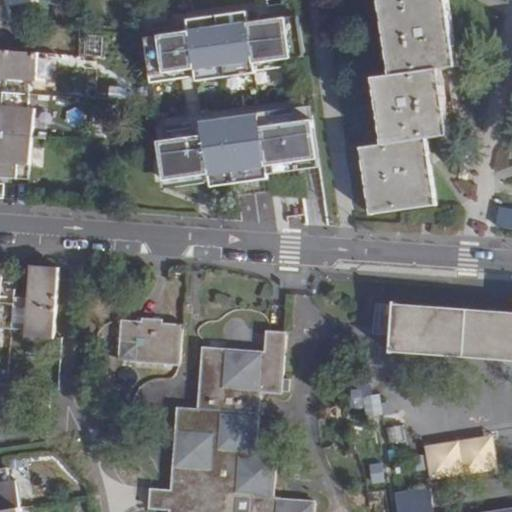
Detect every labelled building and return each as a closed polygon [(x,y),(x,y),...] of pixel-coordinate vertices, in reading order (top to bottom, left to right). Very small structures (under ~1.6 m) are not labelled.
[(0,0),(0,21),(11,20),(9,6),(33,2),(32,0),(0,0)] [(383,0),(384,10),(393,74),(441,68),(456,66),(447,0),(383,0)] [(146,38),(153,83),(198,77),(198,82),(259,73),(258,71),(290,67),(289,59),(306,57),(300,15),(283,18),(285,32),(253,37),(250,17),(249,11),(190,19),(192,32),(156,37),(146,38)] [(261,16),(250,17),(253,37),(285,32),(283,18),(262,21),(261,16)] [(192,32),(190,19),(190,18),(175,20),(176,26),(154,29),(156,37),(192,32)] [(0,176),(29,179),(34,108),(23,107),(25,80),(35,81),(38,52),(0,49),(0,78),(4,79),(3,92),(0,92),(0,176)] [(376,77),(385,144),(427,139),(450,136),(441,68),(393,74),(376,77)] [(175,139),(162,141),(167,180),(178,179),(179,187),(212,182),(213,189),(272,181),(270,172),(270,166),(320,159),(314,114),(296,116),(296,113),(264,118),(263,113),(205,121),(207,135),(175,139)] [(173,131),(175,139),(207,135),(205,121),(194,123),(195,128),(173,131)] [(427,139),(385,144),(363,147),(371,213),(435,203),(427,139)] [(270,166),(270,172),(321,166),(320,159),(270,166)] [(2,304),(3,297),(5,264),(0,263),(0,333),(1,325),(29,327),(28,337),(56,338),(60,268),(33,267),(31,299),(30,306),(16,305),(2,304)] [(10,298),(3,297),(2,304),(16,305),(17,298),(17,290),(11,289),(10,298)] [(385,335),(384,304),(372,304),(372,335),(385,335)] [(511,313),(394,305),(391,354),(511,362),(511,313)] [(143,323),(123,321),(119,360),(179,366),(183,326),(163,324),(163,320),(144,319),(143,323)] [(268,331),(267,352),(284,354),(287,354),(288,332),(268,331)] [(277,456),(257,454),(261,392),(281,393),(284,354),(267,352),(203,347),(198,409),(177,407),(172,491),(171,509),(170,511),(314,511),(316,501),(274,498),(277,456)] [(364,417),(380,413),(376,395),(360,399),(364,417)] [(426,479),(496,473),(493,437),(423,443),(426,479)] [(3,468),(0,468),(0,511),(21,511),(16,481),(6,482),(3,468)] [(171,509),(172,491),(152,489),(151,508),(171,509)] [(511,511),(511,509),(492,511),(427,511),(427,507),(432,506),(430,490),(397,496),(400,511),(511,511)]
